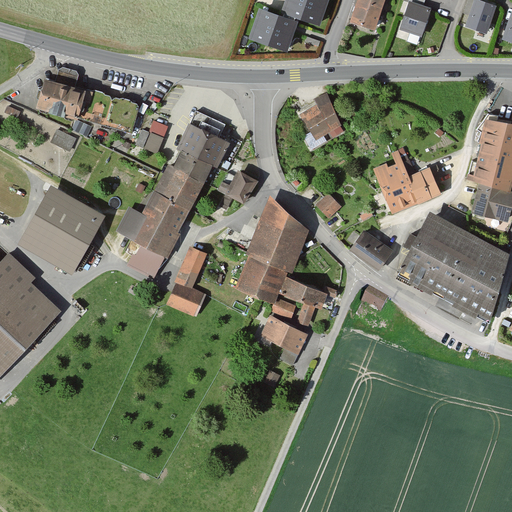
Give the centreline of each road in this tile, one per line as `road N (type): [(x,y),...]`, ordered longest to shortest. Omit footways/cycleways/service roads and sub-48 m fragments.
road 1 (residential): [(262,76),(264,148),(274,182),(380,287),(511,354)]
road 2 (secondary): [(0,29),(170,70),(262,76)]
road 3 (secondary): [(324,73),(511,70)]
road 4 (track): [(0,151),(100,210),(115,257)]
